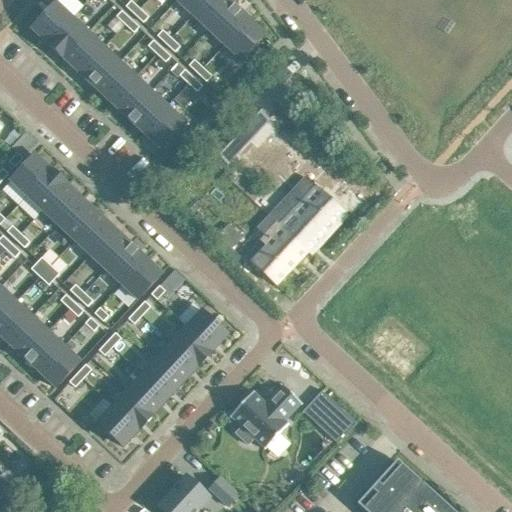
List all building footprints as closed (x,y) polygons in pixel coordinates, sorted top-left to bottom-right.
[(192,17),(207,0),(178,0),(176,2),(192,17)] [(208,31),(232,5),(226,0),(207,0),(192,17),(208,31)] [(125,7),(134,16),(139,10),(131,2),(125,7)] [(48,45),(72,19),(55,3),(31,30),(48,45)] [(224,46),(248,20),(232,5),(208,31),(224,46)] [(148,18),(139,10),(134,16),(143,24),(148,18)] [(125,26),(130,20),(121,12),(116,18),(125,26)] [(63,60),(88,34),(72,19),(48,45),(63,60)] [(139,28),(130,20),(125,26),(133,34),(139,28)] [(265,35),(248,20),(224,46),(240,62),(265,35)] [(157,37),(166,45),(171,39),(162,31),(157,37)] [(79,75),(104,48),(88,34),(63,60),(79,75)] [(180,48),(171,39),(166,45),(174,53),(180,48)] [(147,47),(156,55),(162,50),(153,41),(147,47)] [(95,89),(119,63),(104,48),(79,75),(95,89)] [(170,58),(162,50),(156,55),(165,64),(170,58)] [(188,67),(197,75),(203,69),(194,61),(188,67)] [(111,104),(135,78),(119,63),(95,89),(111,104)] [(211,77),(203,69),(197,75),(206,83),(211,77)] [(188,85),(193,79),(184,71),(179,77),(188,85)] [(126,119),(151,93),(135,78),(111,104),(126,119)] [(202,87),(193,79),(188,85),(197,93),(202,87)] [(142,134),(167,107),(151,93),(126,119),(142,134)] [(269,120),(252,104),(238,119),(220,138),(237,154),(249,141),(269,120)] [(183,123),(167,107),(142,134),(159,149),(183,123)] [(23,159),(17,154),(9,163),(14,168),(23,159)] [(26,197),(51,171),(34,156),(10,182),(26,197)] [(42,212),(66,186),(51,171),(26,197),(42,212)] [(310,255),(346,216),(305,178),(268,217),(279,227),(307,252),(310,255)] [(58,227),(82,200),(66,186),(42,212),(58,227)] [(74,241),(98,215),(82,200),(58,227),(74,241)] [(459,340),(423,380),(439,393),(428,405),(498,467),(511,451),(511,229),(484,204),(430,263),(500,326),(474,354),(459,340)] [(89,256),(114,230),(98,215),(74,241),(89,256)] [(229,225),(210,244),(224,257),(231,249),(242,238),(229,225)] [(6,232),(15,241),(21,235),(12,227),(6,232)] [(275,286),(307,252),(279,227),(268,239),(266,237),(261,242),(267,247),(251,264),(275,286)] [(105,271),(130,245),(114,230),(89,256),(105,271)] [(29,243),(21,235),(15,241),(24,249),(29,243)] [(0,239),(0,245),(6,251),(11,245),(2,237),(0,239)] [(20,253),(11,245),(6,251),(14,259),(20,253)] [(121,286),(145,259),(130,245),(105,271),(121,286)] [(45,272),(50,266),(41,258),(38,262),(36,264),(45,272)] [(162,275),(145,259),(121,286),(137,301),(162,275)] [(45,272),(36,264),(34,266),(30,270),(39,278),(45,272)] [(59,275),(50,266),(45,272),(53,280),(55,278),(59,275)] [(51,283),(53,280),(45,272),(39,278),(48,286),(51,283)] [(78,300),(84,294),(75,286),(70,291),(78,300)] [(165,292),(159,287),(151,296),(157,301),(165,292)] [(0,320),(16,303),(0,288),(0,320)] [(93,302),(84,294),(78,300),(87,308),(93,302)] [(60,302),(69,310),(74,304),(65,296),(60,302)] [(0,337),(7,344),(32,318),(16,303),(0,320),(0,337)] [(145,303),(136,311),(142,317),(150,308),(145,303)] [(83,312),(74,304),(69,310),(77,318),(83,312)] [(94,314),(103,322),(108,317),(100,308),(94,314)] [(134,326),(142,317),(136,311),(128,320),(134,326)] [(201,312),(186,328),(212,352),(227,336),(201,312)] [(23,359),(48,333),(32,318),(7,344),(23,359)] [(85,325),(93,333),(99,327),(90,319),(85,325)] [(212,352),(186,328),(171,344),(197,368),(212,352)] [(39,373),(63,347),(48,333),(23,359),(39,373)] [(115,334),(107,343),(113,348),(121,340),(115,334)] [(105,357),(113,348),(107,343),(99,352),(105,357)] [(197,368),(171,344),(156,360),(182,384),(197,368)] [(80,363),(63,347),(39,373),(55,389),(80,363)] [(182,384),(156,360),(142,375),(168,400),(182,384)] [(86,366),(77,375),(83,380),(91,371),(86,366)] [(75,389),(83,380),(77,375),(69,383),(75,389)] [(168,400),(142,375),(127,391),(153,416),(168,400)] [(281,387),(265,404),(254,394),(254,393),(253,392),(229,418),(230,419),(231,418),(241,428),(235,434),(248,446),(254,439),(264,449),(263,449),(264,451),(288,425),(287,424),(286,424),(284,422),(300,405),(301,406),(302,405),(281,385),(280,387),(281,387)] [(153,416),(127,391),(112,407),(138,431),(153,416)] [(337,445),(356,425),(323,393),(322,392),(302,413),(303,414),(304,414),(337,445)] [(138,431),(112,407),(97,423),(123,448),(138,431)] [(453,511),(401,465),(381,487),(377,483),(357,505),(364,511),(453,511)] [(185,478),(158,507),(163,511),(195,511),(208,498),(185,478)] [(238,496),(220,479),(209,491),(227,507),(238,496)]
